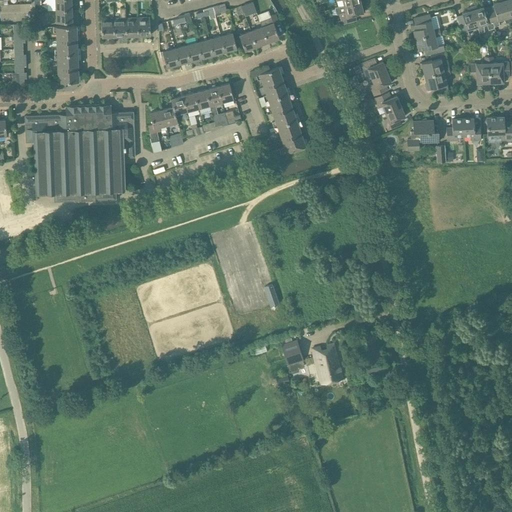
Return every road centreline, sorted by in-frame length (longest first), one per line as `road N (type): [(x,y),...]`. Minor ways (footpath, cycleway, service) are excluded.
road 1 (unclassified): [(432,507),(364,161)]
road 2 (residential): [(0,101),(167,84),(277,55),(298,76),(327,68)]
road 3 (unclassified): [(26,511),(20,422),(0,348)]
road 4 (residential): [(399,42),(422,103),(511,99)]
